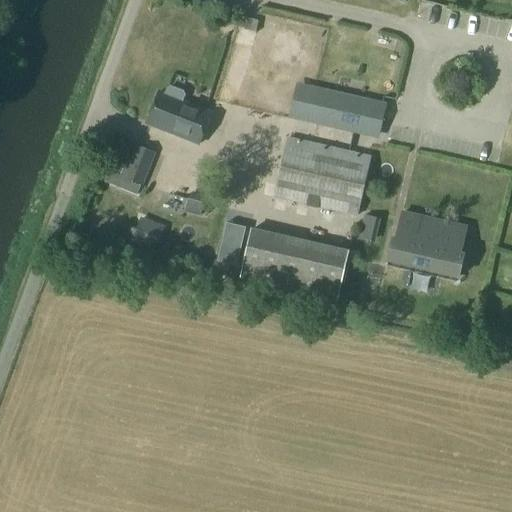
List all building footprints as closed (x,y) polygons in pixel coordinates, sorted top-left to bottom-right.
[(147,125),(199,145),(211,115),(182,103),(185,97),(183,93),(171,88),(167,90),(164,96),(159,94),(147,125)] [(374,137),(381,105),(312,90),(304,121),(374,137)] [(289,139),(275,198),(357,217),(371,158),(289,139)] [(141,187),(152,160),(148,158),(150,153),(138,148),(124,181),(141,187)] [(402,214),(396,241),(392,240),(387,262),(458,278),(463,257),(460,256),(466,229),(465,229),(464,231),(403,217),(403,215),(402,214)] [(164,230),(142,221),(133,243),(155,252),(164,230)] [(245,228),(226,224),(221,247),(240,252),(245,228)] [(349,253),(252,230),(241,279),(338,302),(349,253)]
